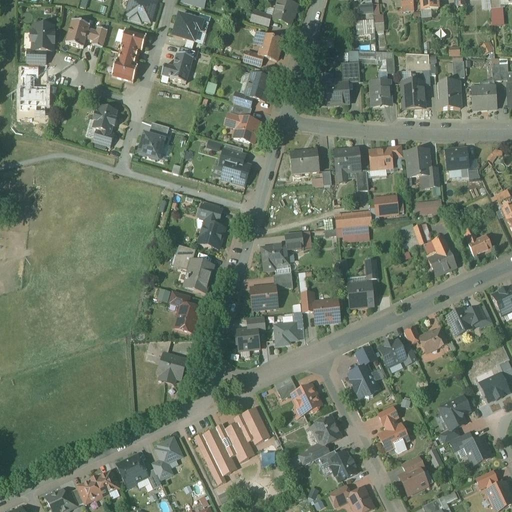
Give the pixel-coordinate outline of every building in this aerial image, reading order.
[(143,0),(130,0),(126,16),(132,17),(131,21),(141,24),(141,22),(151,25),(157,4),(143,0)] [(183,0),(183,4),(203,10),(206,0),(183,0)] [(413,0),(401,1),(402,8),(414,7),(413,1),(413,0)] [(419,0),(420,0),(421,12),(438,11),(438,1),(433,2),(432,0),(419,0)] [(455,0),(456,8),(465,7),(464,1),(464,0),(455,0)] [(489,0),(481,0),(482,12),(491,11),(489,0)] [(489,0),(491,11),(500,10),(499,0),(489,0)] [(297,8),(279,2),(273,22),(290,27),(294,14),(295,15),(297,8)] [(372,6),(360,7),(361,15),(373,14),(372,6)] [(500,10),(491,11),(492,27),(501,26),(500,10)] [(271,18),(254,13),(251,24),(268,29),(271,18)] [(178,16),(171,39),(195,45),(198,34),(201,35),(204,23),(178,16)] [(374,22),(356,24),(357,36),(371,35),(375,34),(374,22)] [(90,28),(72,23),(66,46),(83,51),(86,41),(94,43),(97,34),(89,31),(90,28)] [(53,29),(34,28),(34,36),(32,36),(30,38),(30,42),(31,44),(34,45),(33,52),(46,53),(46,54),(52,54),(52,46),(54,46),(54,37),(53,37),(53,29)] [(107,33),(98,30),(97,34),(94,43),(93,47),(102,50),(107,33)] [(147,38),(125,32),(120,48),(122,49),(138,53),(142,54),(147,38)] [(283,43),(264,38),(259,57),(259,58),(263,59),(277,63),(280,51),(282,51),(283,46),(282,44),(283,43)] [(491,44),(479,49),(484,58),(495,52),(491,44)] [(138,53),(122,49),(120,56),(136,61),(138,53)] [(33,52),(28,52),(27,67),(45,67),(46,54),(46,53),(33,52)] [(259,57),(247,54),(244,64),(261,69),(263,59),(259,58),(259,57)] [(136,61),(120,56),(118,63),(134,68),(136,61)] [(429,57),(405,56),(406,71),(429,71),(429,67),(429,57)] [(196,64),(174,57),(171,68),(163,66),(159,78),(189,88),(196,64)] [(118,63),(116,62),(112,79),(133,85),(138,69),(134,68),(118,63)] [(394,62),(386,62),(387,76),(394,76),(394,62)] [(359,65),(341,66),(341,70),(344,70),(345,83),(360,82),(359,65)] [(464,65),(452,65),(453,81),(465,80),(464,65)] [(500,67),(492,68),(492,84),(501,83),(500,67)] [(508,67),(500,67),(501,83),(507,83),(509,83),(508,76),(508,67)] [(269,81),(252,76),(252,78),(255,78),(252,87),(249,86),(246,98),(245,99),(253,101),(265,105),(272,82),(270,82),(270,81),(269,80),(269,81)] [(332,79),(319,80),(320,108),(327,108),(327,107),(333,106),(333,107),(334,107),(334,106),(346,106),(346,107),(347,107),(346,86),(332,87),(332,79)] [(209,84),(206,94),(215,97),(218,87),(209,84)] [(389,84),(371,85),(373,109),(380,109),(380,107),(385,107),(386,108),(387,108),(388,108),(389,107),(390,106),(391,105),(389,84)] [(423,84),(401,85),(403,111),(425,110),(423,84)] [(459,84),(439,85),(439,86),(440,86),(441,103),(437,104),(437,112),(460,111),(460,102),(459,102),(458,85),(459,85),(459,84)] [(495,89),(471,91),(473,113),(497,111),(495,89)] [(246,98),(236,95),(233,106),(234,107),(250,111),(253,101),(245,99),(246,98)] [(250,111),(234,107),(231,118),(237,120),(237,119),(249,123),(252,112),(250,111)] [(117,114),(99,109),(97,116),(95,115),(93,123),(94,124),(92,131),(97,132),(111,136),(113,129),(115,130),(117,121),(115,121),(117,114)] [(249,123),(237,119),(237,120),(233,131),(236,132),(234,141),(250,145),(251,142),(254,143),(259,126),(249,123)] [(151,127),(147,138),(163,143),(164,143),(168,131),(151,127)] [(111,136),(97,132),(93,145),(110,150),(114,136),(111,136)] [(142,137),(135,158),(157,164),(163,143),(147,138),(142,137)] [(245,152),(228,147),(223,162),(227,163),(241,166),(245,152)] [(467,149),(445,151),(447,180),(470,178),(467,149)] [(358,151),(334,154),(336,176),(337,176),(337,174),(346,173),(346,175),(347,175),(358,174),(360,174),(360,173),(358,151)] [(389,152),(370,154),(372,172),(391,171),(390,160),(389,152)] [(317,153),(290,155),(292,177),(319,175),(317,153)] [(428,153),(407,155),(409,180),(427,178),(427,183),(440,182),(438,171),(430,172),(428,153)] [(241,166),(227,163),(221,185),(246,191),(252,169),(241,166)] [(346,173),(337,174),(337,176),(336,176),(337,184),(339,185),(346,185),(347,183),(347,175),(346,175),(346,173)] [(366,173),(360,173),(360,174),(358,174),(360,194),(368,193),(366,173)] [(330,174),(322,175),(323,188),(332,188),(330,174)] [(427,183),(428,190),(440,189),(440,182),(427,183)] [(511,202),(511,200),(499,205),(507,222),(511,220),(511,202)] [(381,202),(376,202),(378,217),(396,215),(395,203),(381,205),(381,202)] [(441,204),(422,205),(423,216),(442,214),(441,204)] [(219,211),(202,206),(199,219),(208,222),(206,230),(203,232),(199,246),(218,252),(224,231),(217,228),(218,222),(217,220),(219,211)] [(371,215),(341,218),(342,230),(368,228),(372,227),(371,215)] [(426,226),(403,234),(409,253),(432,244),(426,226)] [(368,228),(342,230),(343,244),(369,242),(368,228)] [(472,231),(463,235),(468,246),(477,242),(472,231)] [(302,235),(289,236),(291,253),(304,252),(302,235)] [(468,246),(474,261),(492,252),(486,238),(477,242),(468,246)] [(432,244),(438,257),(427,262),(435,279),(456,269),(443,239),(432,244)] [(286,247),(261,250),(264,274),(275,272),(274,268),(288,267),(286,247)] [(196,253),(179,248),(173,269),(188,273),(192,263),(193,263),(196,253)] [(409,254),(400,257),(402,263),(412,259),(409,254)] [(213,269),(193,263),(192,263),(188,273),(187,279),(185,278),(185,281),(186,281),(184,289),(206,296),(213,269)] [(375,263),(365,264),(367,281),(377,280),(375,263)] [(291,276),(275,278),(276,287),(275,288),(275,293),(293,291),(291,276)] [(371,285),(348,288),(350,311),(373,308),(371,285)] [(275,288),(251,291),(253,313),(277,310),(275,293),(275,288)] [(511,288),(493,298),(502,318),(511,313),(511,288)] [(168,306),(171,294),(161,291),(158,303),(168,306)] [(190,299),(173,294),(169,306),(181,310),(182,306),(187,308),(190,299)] [(301,297),(300,297),(302,315),(314,313),(313,305),(314,305),(313,296),(306,296),(301,297)] [(314,305),(313,305),(314,313),(316,326),(339,324),(337,303),(314,305)] [(187,308),(182,306),(181,310),(175,331),(194,336),(201,312),(187,308)] [(463,312),(447,319),(456,339),(472,331),(471,328),(484,322),(478,309),(465,315),(463,312)] [(292,316),(293,326),(293,332),(297,332),(304,331),(302,315),(292,316)] [(247,322),(248,332),(257,332),(257,334),(265,333),(264,321),(247,322)] [(293,326),(274,328),(276,347),(286,347),(289,343),(297,342),(297,332),(293,332),(293,326)] [(415,329),(404,334),(410,347),(420,342),(419,339),(420,339),(415,329)] [(449,345),(442,331),(437,333),(443,348),(449,345)] [(248,332),(236,334),(237,339),(236,340),(237,347),(238,347),(239,353),(259,351),(257,334),(257,332),(248,332)] [(437,333),(432,336),(431,334),(420,339),(419,339),(420,342),(427,356),(443,348),(437,333)] [(385,349),(379,352),(387,370),(403,362),(406,361),(401,351),(397,343),(392,346),(391,344),(384,347),(385,349)] [(171,344),(150,345),(147,355),(163,359),(164,357),(167,357),(171,344)] [(417,362),(410,347),(401,351),(406,361),(403,362),(406,367),(417,362)] [(371,349),(355,357),(360,368),(376,360),(371,349)] [(167,357),(164,357),(163,359),(158,376),(165,378),(164,384),(174,387),(176,381),(181,383),(186,363),(167,357)] [(511,372),(508,363),(499,367),(506,383),(511,380),(511,372)] [(367,368),(349,377),(360,401),(364,399),(369,401),(373,399),(374,394),(378,392),(367,368)] [(500,376),(479,385),(488,405),(509,396),(500,376)] [(293,384),(277,392),(282,403),(293,397),(298,394),(293,384)] [(298,394),(293,397),(299,409),(302,410),(305,417),(310,414),(313,415),(318,412),(319,410),(321,409),(317,402),(318,400),(315,395),(314,394),(311,388),(298,394)] [(463,400),(440,410),(451,433),(456,431),(465,427),(462,420),(463,416),(469,413),(463,400)] [(237,426),(218,435),(216,431),(203,437),(203,436),(194,440),(218,488),(226,484),(224,479),(231,475),(230,472),(235,469),(230,460),(236,457),(240,465),(249,461),(247,458),(253,455),(248,445),(253,442),(256,447),(269,440),(255,410),(234,421),(237,426)] [(393,411),(379,418),(383,428),(384,427),(394,422),(398,421),(393,411)] [(331,420),(312,430),(321,447),(322,450),(325,448),(341,441),(331,420)] [(397,429),(394,422),(384,427),(387,434),(379,438),(386,454),(395,450),(396,449),(395,447),(400,444),(402,447),(404,446),(409,443),(401,427),(397,429)] [(456,431),(451,433),(440,438),(444,446),(452,442),(460,439),(456,431)] [(460,439),(452,442),(457,453),(462,451),(461,448),(472,442),(469,435),(460,439)] [(482,440),(464,449),(473,468),(491,460),(482,440)] [(163,449),(156,452),(161,462),(163,468),(167,466),(181,459),(173,441),(161,446),(163,449)] [(400,444),(395,447),(396,449),(395,450),(397,456),(406,451),(404,446),(402,447),(400,444)] [(325,448),(322,450),(321,447),(309,453),(314,463),(329,456),(325,448)] [(329,456),(314,463),(319,461),(322,468),(329,464),(338,459),(335,453),(329,456)] [(441,466),(434,453),(429,455),(436,469),(441,466)] [(338,459),(329,464),(332,470),(330,471),(334,479),(336,478),(339,484),(356,476),(353,470),(354,469),(351,461),(349,462),(346,455),(338,459)] [(138,457),(130,461),(129,462),(126,464),(125,464),(117,467),(128,491),(137,486),(136,485),(147,480),(148,479),(146,475),(138,457)] [(418,459),(402,467),(406,476),(419,470),(421,475),(425,473),(418,459)] [(163,468),(161,462),(151,467),(154,472),(159,483),(172,477),(167,466),(163,468)] [(406,476),(399,479),(408,498),(423,490),(421,486),(425,483),(421,475),(419,470),(406,476)] [(154,472),(146,475),(148,479),(147,480),(153,492),(162,488),(159,483),(154,472)] [(113,473),(107,476),(115,492),(120,490),(113,473)] [(492,473),(476,481),(481,491),(487,489),(488,492),(497,488),(495,484),(497,484),(492,473)] [(107,476),(95,482),(103,500),(110,497),(109,495),(115,492),(107,476)] [(95,482),(82,488),(90,504),(95,501),(96,503),(103,500),(95,482)] [(488,492),(487,493),(490,500),(491,500),(494,507),(493,507),(495,511),(501,511),(511,507),(511,499),(505,484),(497,488),(488,492)] [(90,504),(82,488),(76,490),(77,491),(84,506),(84,507),(90,504)] [(345,488),(329,496),(334,506),(345,501),(344,498),(349,495),(345,488)] [(77,491),(65,497),(72,511),(84,506),(77,491)] [(363,491),(347,499),(353,511),(371,511),(373,511),(363,491)] [(64,494),(57,498),(56,495),(46,500),(51,511),(70,511),(72,511),(65,497),(64,494)] [(226,494),(218,498),(222,506),(230,502),(226,494)] [(205,498),(200,501),(204,510),(210,507),(205,498)] [(443,511),(438,501),(422,509),(423,511),(443,511)]
